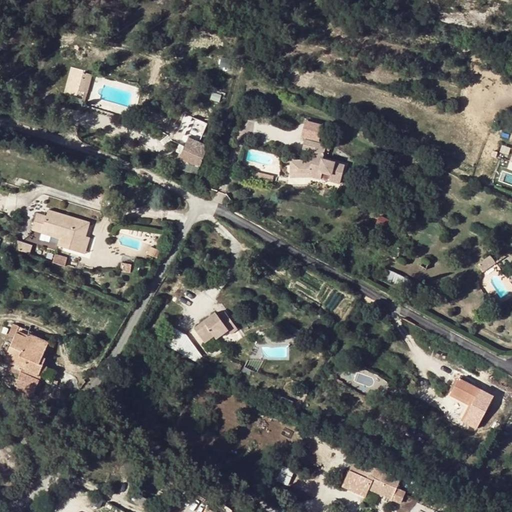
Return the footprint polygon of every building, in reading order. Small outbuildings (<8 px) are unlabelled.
[(65,92),(87,97),(94,72),(71,66),(65,92)] [(318,126),(300,122),(297,137),(315,142),(318,126)] [(511,129),(509,138),(498,134),(494,147),(501,149),(500,155),(502,155),(509,158),(508,163),(511,164),(511,129)] [(201,165),(208,147),(188,139),(184,147),(181,154),(179,159),(201,165)] [(313,151),(320,153),(322,145),(302,141),(300,148),(313,151)] [(176,152),(181,154),(184,147),(179,145),(176,152)] [(311,160),(318,162),(319,159),(320,153),(313,151),(311,160)] [(342,165),(319,159),(318,162),(311,160),(289,161),(289,169),(295,169),(295,173),(308,173),(308,178),(315,178),(338,184),(342,165)] [(289,169),(289,178),(308,178),(308,173),(295,173),(295,169),(289,169)] [(80,253),(85,237),(90,224),(49,211),(47,216),(38,213),(32,231),(43,234),(44,230),(62,237),(61,240),(58,246),(80,253)] [(62,237),(44,230),(43,234),(61,240),(62,237)] [(368,234),(362,231),(356,245),(362,248),(368,234)] [(90,239),(85,237),(80,253),(85,254),(90,239)] [(32,247),(18,243),(19,251),(29,254),(32,247)] [(153,257),(157,250),(152,248),(151,248),(148,255),(153,257)] [(476,265),(480,272),(493,263),(488,256),(476,265)] [(388,270),(385,279),(409,290),(413,282),(388,270)] [(230,333),(236,329),(224,311),(218,316),(215,312),(194,327),(204,342),(214,334),(216,337),(227,330),(230,333)] [(18,387),(13,398),(26,404),(29,397),(32,398),(39,382),(36,381),(39,374),(53,381),(57,372),(43,365),(43,364),(40,362),(42,359),(46,348),(35,343),(37,339),(28,335),(27,337),(17,333),(6,359),(13,363),(24,368),(20,376),(16,385),(18,387)] [(35,343),(46,348),(48,344),(37,339),(35,343)] [(20,376),(24,368),(13,363),(9,371),(20,376)] [(467,401),(472,403),(463,421),(476,427),(489,403),(476,396),(479,389),(458,378),(451,392),(464,399),(467,401)] [(451,392),(448,398),(461,404),(464,399),(451,392)] [(463,421),(472,403),(467,401),(458,418),(463,421)] [(60,409),(48,404),(45,412),(57,417),(60,409)] [(365,498),(368,490),(392,500),(396,489),(400,479),(383,472),(382,474),(370,470),(354,463),(344,489),(365,498)] [(95,472),(92,477),(104,483),(107,478),(95,472)] [(109,479),(106,485),(114,489),(117,483),(109,479)] [(128,489),(124,496),(144,506),(148,499),(128,489)] [(392,500),(400,503),(405,492),(396,489),(392,500)]
